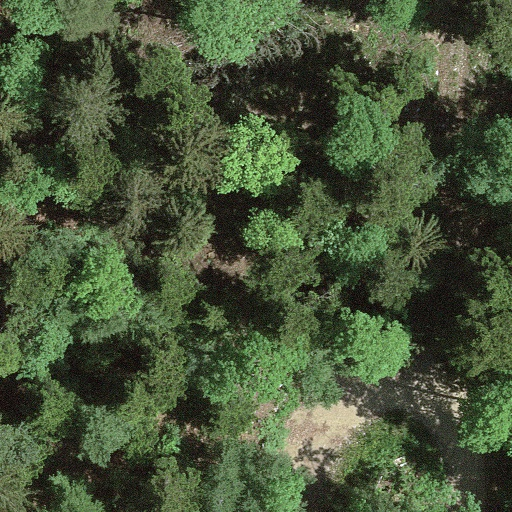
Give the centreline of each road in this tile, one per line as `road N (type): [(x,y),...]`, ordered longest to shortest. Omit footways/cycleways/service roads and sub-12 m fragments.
road 1 (track): [(415,380),(467,0)]
road 2 (track): [(480,511),(463,413),(415,380),(355,395),(311,511)]
